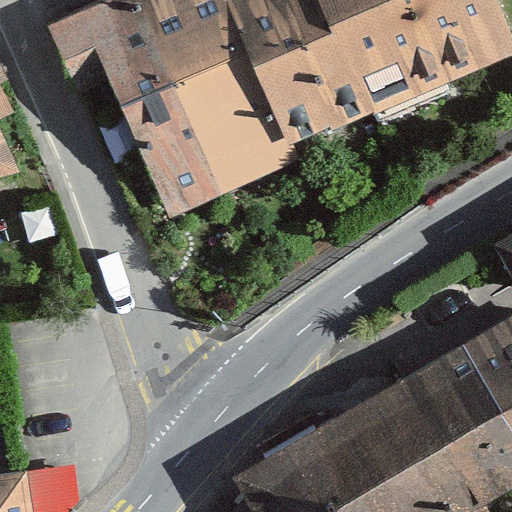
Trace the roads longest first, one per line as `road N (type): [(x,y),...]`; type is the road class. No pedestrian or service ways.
road 1 (tertiary): [(205,431),(4,0)]
road 2 (tertiary): [(511,193),(329,309),(205,431)]
